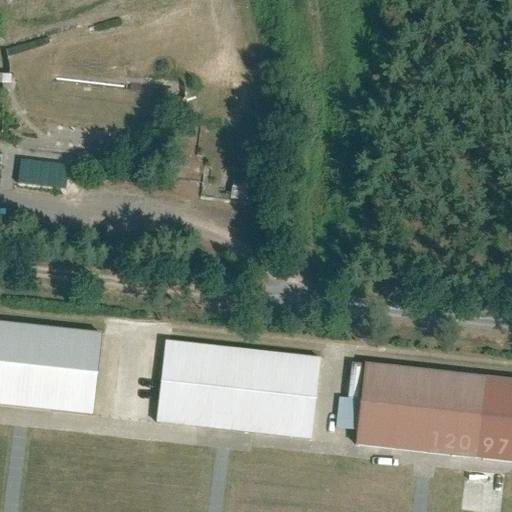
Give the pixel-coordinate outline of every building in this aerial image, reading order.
[(124,75),(41,66),(40,80),(122,89),(124,75)] [(159,90),(160,79),(150,78),(148,88),(159,90)] [(52,151),(5,144),(2,169),(48,176),(52,151)] [(238,186),(239,174),(217,172),(216,184),(238,186)] [(99,331),(0,320),(0,403),(89,413),(99,331)] [(310,440),(319,356),(164,337),(154,423),(310,440)] [(511,461),(511,375),(362,358),(353,444),(511,461)]
